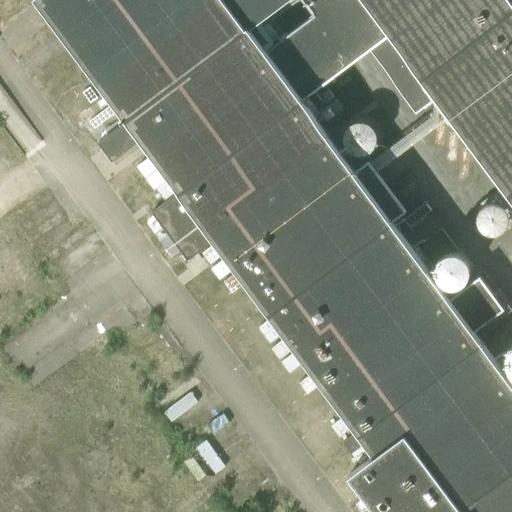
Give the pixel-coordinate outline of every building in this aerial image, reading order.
[(511,511),(511,382),(286,86),(221,0),(34,0),(372,451),(348,469),(379,511),(511,511)] [(221,0),(286,86),(382,18),(368,0),(221,0)] [(368,0),(382,18),(511,194),(511,5),(508,0),(368,0)] [(27,366),(93,319),(74,292),(8,338),(27,366)] [(128,301),(79,330),(92,352),(141,323),(128,301)] [(164,372),(184,358),(161,326),(142,339),(164,372)] [(160,400),(176,417),(200,396),(193,387),(204,378),(196,369),(160,400)] [(210,435),(201,440),(216,465),(225,459),(210,435)] [(294,511),(280,493),(259,509),(261,511),(294,511)]
